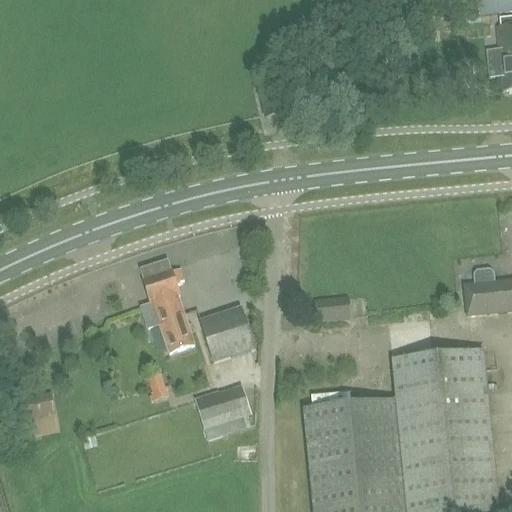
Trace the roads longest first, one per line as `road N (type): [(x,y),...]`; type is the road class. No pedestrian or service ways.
road 1 (unclassified): [(277,511),(278,182)]
road 2 (secondary): [(0,274),(183,201),(278,182)]
road 3 (secondary): [(278,182),(511,156)]
